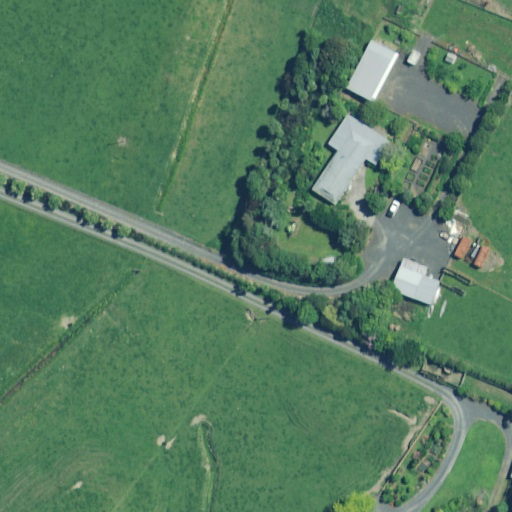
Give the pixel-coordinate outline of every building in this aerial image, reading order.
[(399,55),(373,42),(349,88),(375,102),(399,55)] [(391,142),(350,115),(331,144),(340,150),(314,190),(336,204),(366,158),(376,165),(391,142)] [(510,127),(502,123),(483,158),(491,162),(510,127)] [(471,241),(464,237),(455,254),(462,258),(471,241)] [(490,247),(483,245),(475,264),(482,267),(490,247)] [(337,266),(335,257),(322,260),(325,270),(337,266)] [(427,267),(404,259),(393,291),(431,304),(439,281),(424,276),(427,267)]
